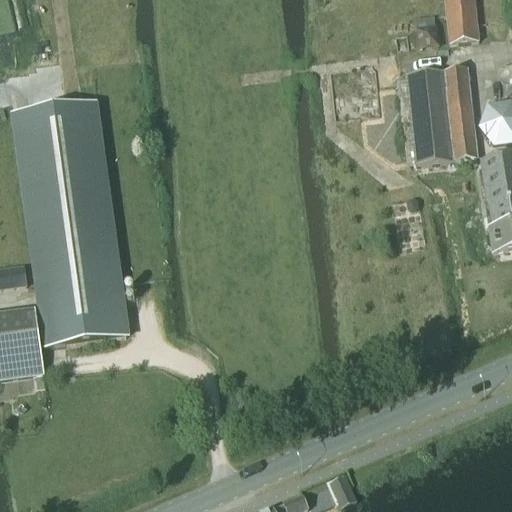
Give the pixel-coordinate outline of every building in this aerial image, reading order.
[(444,0),(450,49),(479,45),(473,0),(444,0)] [(434,33),(433,21),(417,23),(418,34),(416,34),(418,54),(438,52),(436,33),(434,33)] [(416,171),(478,164),(467,74),(405,81),(416,171)] [(493,150),(511,148),(511,106),(488,109),(479,132),(493,150)] [(14,120),(46,355),(127,344),(95,109),(14,120)] [(511,160),(479,165),(491,239),(486,243),(488,251),(493,255),(494,258),(511,254),(511,160)] [(411,216),(415,216),(418,212),(417,205),(413,203),(409,203),(406,207),(407,214),(411,216)] [(0,386),(17,384),(43,380),(36,317),(15,319),(0,321),(0,386)] [(340,511),(345,511),(355,507),(344,484),(330,490),(340,511)] [(306,511),(301,501),(283,509),(283,510),(277,511),(306,511)]
